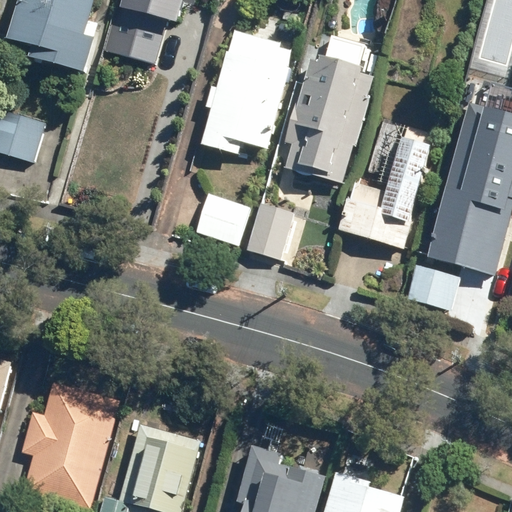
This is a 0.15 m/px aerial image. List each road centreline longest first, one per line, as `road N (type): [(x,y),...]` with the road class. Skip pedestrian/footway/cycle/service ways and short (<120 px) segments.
road 1 (residential): [(511,426),(312,344),(0,262)]
road 2 (unknown): [(53,276),(0,500)]
